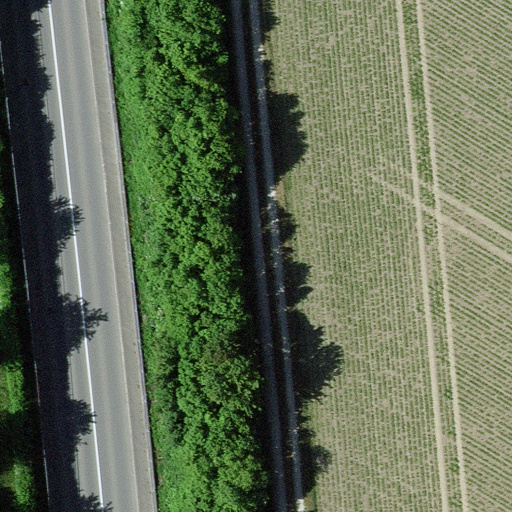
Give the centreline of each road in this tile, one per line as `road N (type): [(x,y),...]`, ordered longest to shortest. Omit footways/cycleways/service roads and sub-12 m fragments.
road 1 (tertiary): [(102,511),(48,0)]
road 2 (track): [(289,511),(244,0)]
